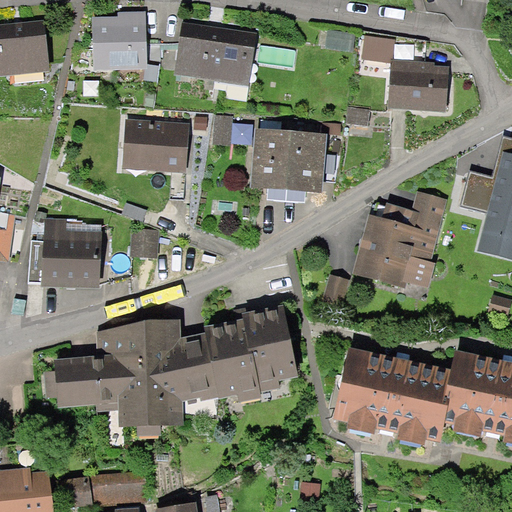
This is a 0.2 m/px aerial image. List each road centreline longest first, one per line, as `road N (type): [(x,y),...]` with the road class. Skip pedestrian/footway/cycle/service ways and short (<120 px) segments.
road 1 (tertiary): [(508,108),(291,248),(143,308),(0,341)]
road 2 (residential): [(277,0),(456,32),(474,45),(508,108)]
